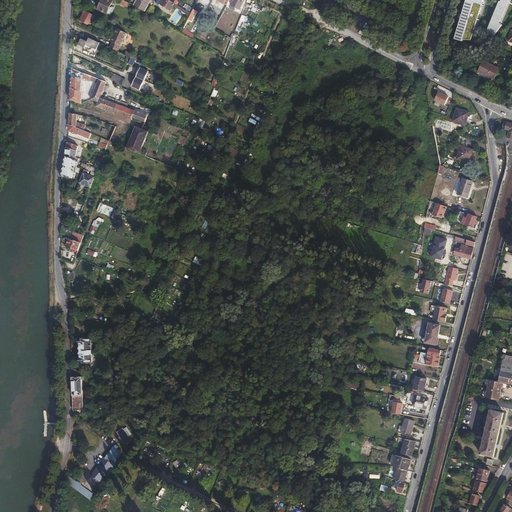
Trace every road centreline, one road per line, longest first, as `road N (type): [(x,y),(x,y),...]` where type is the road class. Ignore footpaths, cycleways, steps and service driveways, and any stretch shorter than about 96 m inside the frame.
road 1 (residential): [(52,511),(69,427),(68,318),(57,245),(70,0)]
road 2 (residential): [(408,511),(492,199),(493,107)]
road 3 (track): [(285,3),(169,282),(114,295),(61,287)]
road 4 (residential): [(278,0),(416,65)]
